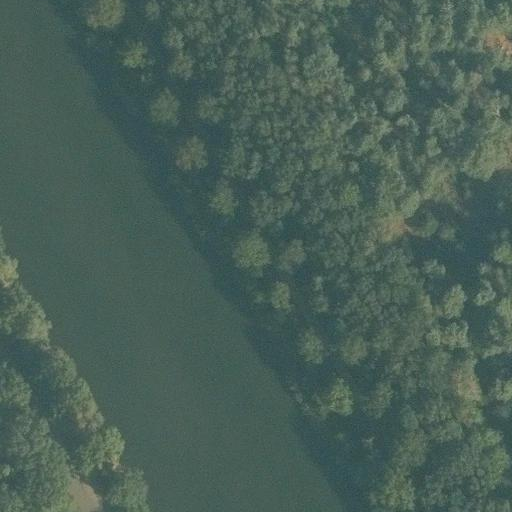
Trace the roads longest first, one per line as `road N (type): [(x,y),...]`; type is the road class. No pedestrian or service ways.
road 1 (track): [(426,511),(120,0)]
road 2 (unclassified): [(89,511),(0,364)]
